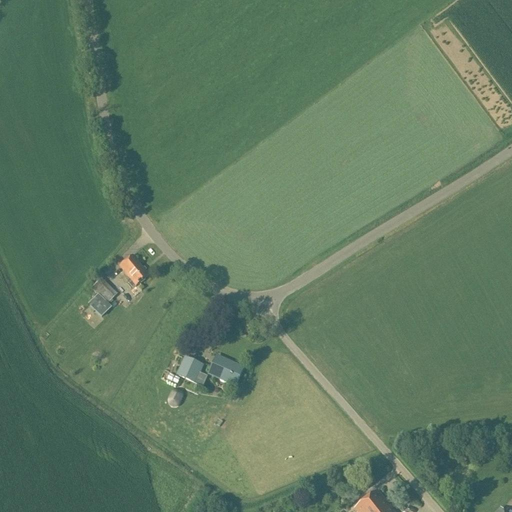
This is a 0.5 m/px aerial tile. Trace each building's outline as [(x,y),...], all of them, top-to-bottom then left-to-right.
[(133,289),(135,286),(149,275),(133,256),(120,267),(129,279),(127,282),(133,289)] [(117,295),(101,279),(86,295),(92,301),(88,305),(101,318),(112,307),(108,304),(117,295)] [(217,356),(208,375),(235,387),(244,368),(217,356)] [(204,366),(185,358),(176,376),(196,385),(204,366)] [(170,400),(181,402),(183,392),(172,390),(170,400)] [(394,511),(378,491),(354,510),(355,511),(394,511)]
